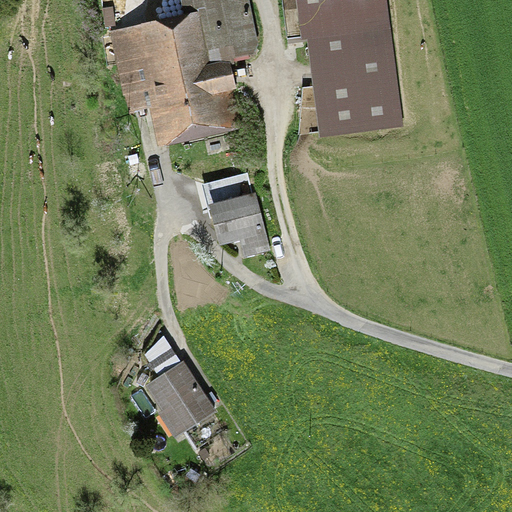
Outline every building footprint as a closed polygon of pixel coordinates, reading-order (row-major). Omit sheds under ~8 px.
[(184,0),(189,19),(110,37),(128,117),(150,112),(159,153),(236,136),(228,99),(242,96),(236,72),(263,66),(247,0),(184,0)] [(383,0),(298,0),(300,9),(284,11),(287,39),(312,36),(324,131),(399,121),(383,0)] [(256,198),(211,207),(220,250),(242,246),(246,260),(268,256),(256,198)] [(146,357),(160,380),(180,367),(163,340),(146,357)] [(160,380),(146,388),(177,438),(214,415),(183,365),(180,367),(160,380)]
